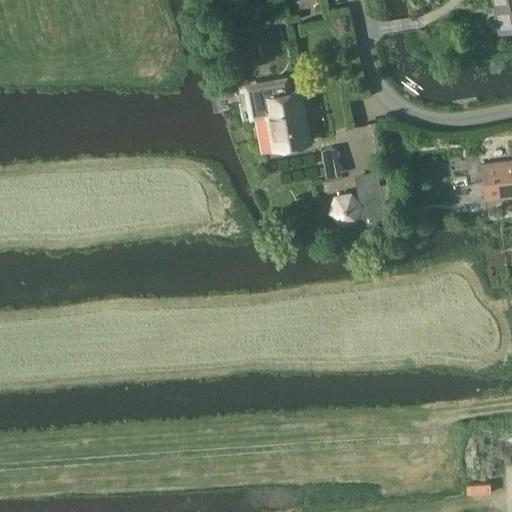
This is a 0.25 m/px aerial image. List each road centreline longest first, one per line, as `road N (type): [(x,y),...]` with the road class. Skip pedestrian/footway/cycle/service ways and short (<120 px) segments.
road 1 (track): [(510,445),(456,440),(0,472)]
road 2 (unclassified): [(511,112),(446,122),(392,105),(374,83),(353,0)]
